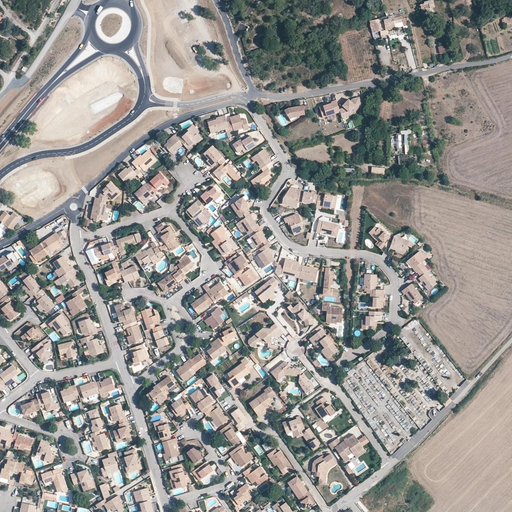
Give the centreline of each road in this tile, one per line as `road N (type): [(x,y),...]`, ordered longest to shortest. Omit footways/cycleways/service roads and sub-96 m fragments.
road 1 (residential): [(335,385),(340,365),(393,321),(393,280),(372,258),(305,250),(273,225),(266,198),(285,166),(245,97)]
road 2 (unclassified): [(511,56),(300,94),(255,93)]
road 3 (unclassified): [(245,97),(166,124),(74,206)]
road 4 (unclassified): [(391,465),(511,340)]
road 5 (tertiary): [(145,98),(78,150),(42,154),(0,174)]
road 6 (residential): [(164,503),(230,481),(191,429)]
road 7 (residential): [(175,300),(195,331),(189,342),(128,385)]
road 8 (residential): [(164,503),(128,385)]
road 9 (residential): [(169,209),(211,270),(175,300)]
